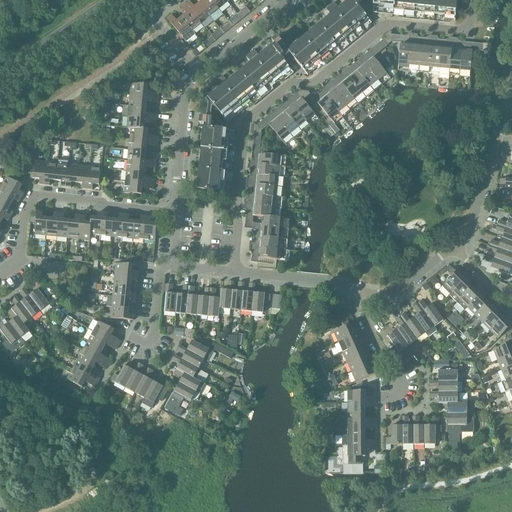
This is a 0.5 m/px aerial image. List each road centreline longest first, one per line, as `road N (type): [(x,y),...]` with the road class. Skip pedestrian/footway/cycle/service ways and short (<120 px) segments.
road 1 (residential): [(237,203),(251,117),(291,85),(310,84),(380,28),(468,32),(471,0)]
road 2 (residential): [(0,274),(17,262),(36,195),(178,210)]
road 3 (residential): [(383,394),(403,392),(405,382),(363,318),(363,292)]
road 4 (secondary): [(0,73),(110,0)]
road 5 (unclassified): [(178,196),(187,88),(197,75)]
